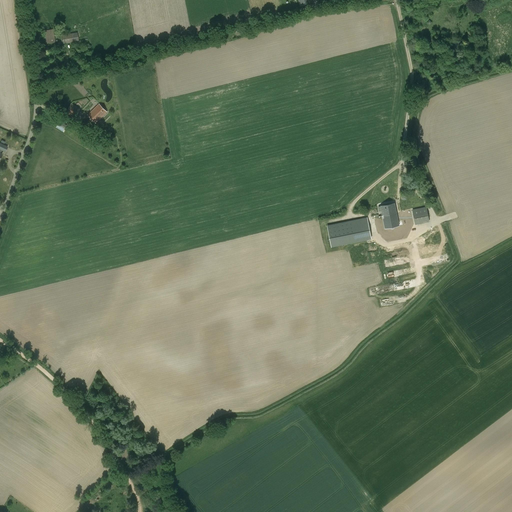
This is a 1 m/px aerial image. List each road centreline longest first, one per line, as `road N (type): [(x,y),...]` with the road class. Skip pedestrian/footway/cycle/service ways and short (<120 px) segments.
road 1 (unclassified): [(33,80),(344,0)]
road 2 (unknown): [(397,0),(411,74),(403,158),(350,210)]
road 3 (track): [(140,511),(87,415),(0,340)]
road 4 (unclassified): [(3,210),(34,119),(33,80)]
